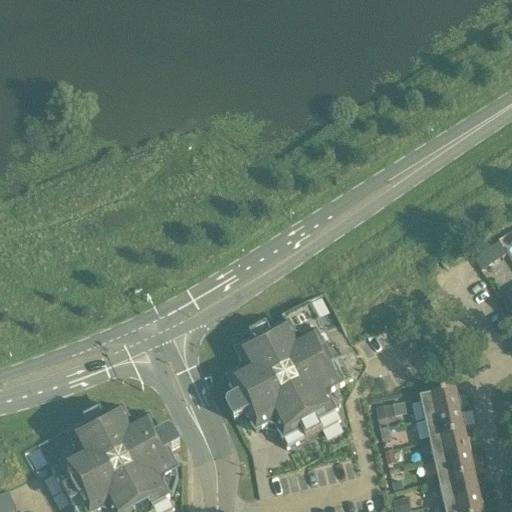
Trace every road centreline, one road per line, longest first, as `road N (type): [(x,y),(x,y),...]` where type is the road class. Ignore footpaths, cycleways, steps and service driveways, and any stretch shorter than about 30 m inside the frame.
road 1 (secondary): [(161,339),(252,290),(499,114)]
road 2 (secondary): [(499,114),(149,316)]
road 3 (tertiary): [(217,511),(212,460),(161,339)]
road 4 (secondary): [(0,397),(161,339)]
road 5 (residential): [(504,511),(481,394),(511,364)]
road 6 (secondary): [(149,316),(0,376)]
